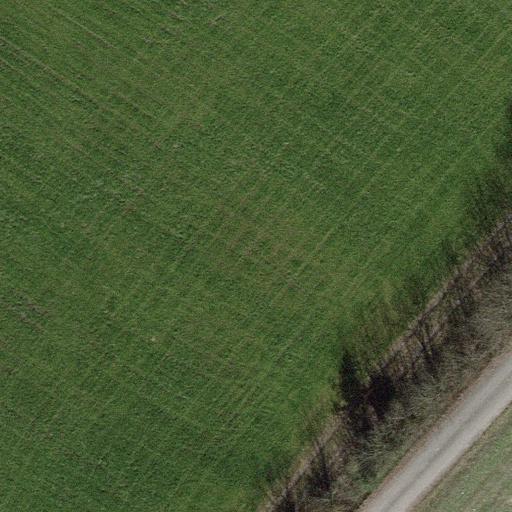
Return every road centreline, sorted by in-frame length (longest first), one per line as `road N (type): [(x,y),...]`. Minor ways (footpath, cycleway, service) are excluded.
road 1 (track): [(272,511),(511,205)]
road 2 (track): [(511,366),(379,511)]
